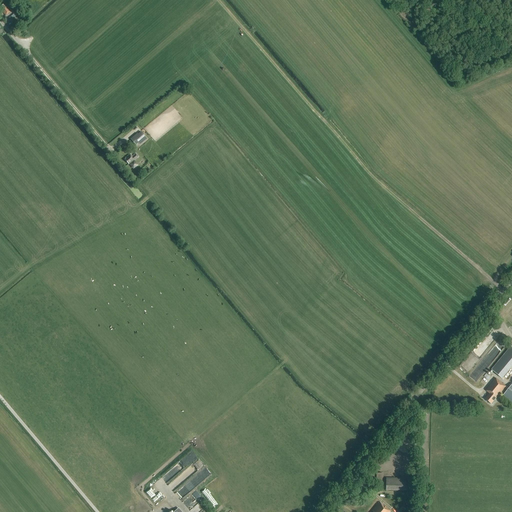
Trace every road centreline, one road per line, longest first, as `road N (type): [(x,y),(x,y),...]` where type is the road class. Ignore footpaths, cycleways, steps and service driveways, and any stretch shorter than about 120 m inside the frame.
road 1 (tertiary): [(322,511),(511,280)]
road 2 (track): [(424,511),(426,403),(419,394)]
